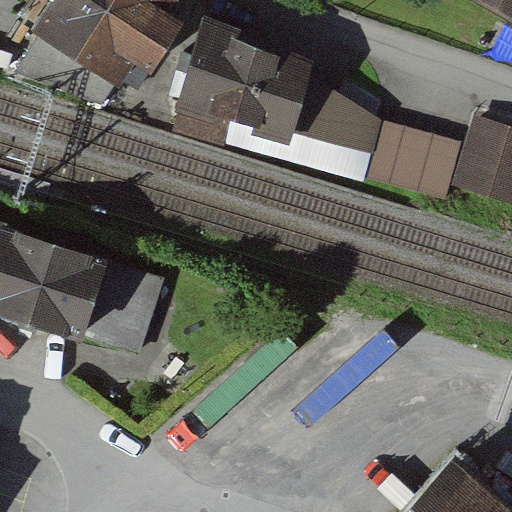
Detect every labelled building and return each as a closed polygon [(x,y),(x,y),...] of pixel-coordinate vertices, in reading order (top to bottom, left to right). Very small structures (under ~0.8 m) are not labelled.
[(186,0),(58,0),(30,42),(119,101),(186,0)] [(511,0),(449,0),(511,35),(511,0)] [(317,61),(203,26),(172,133),(364,187),(366,181),(381,125),(311,82),(317,61)] [(511,134),(475,122),(454,185),(511,204),(511,134)] [(105,259),(0,227),(0,317),(80,341),(105,259)] [(511,511),(511,505),(459,457),(408,511),(511,511)]
